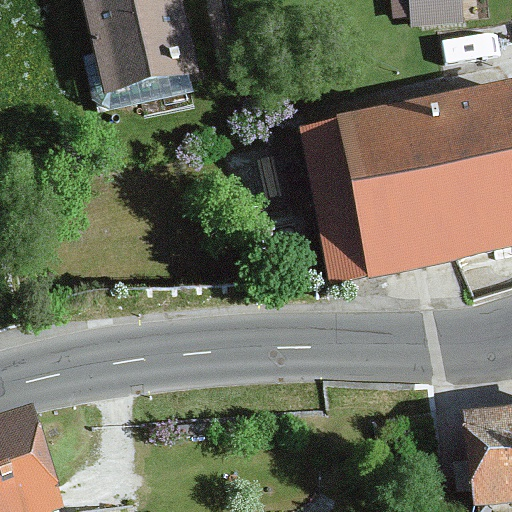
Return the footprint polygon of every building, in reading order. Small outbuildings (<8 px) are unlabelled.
[(83,0),(107,101),(197,81),(178,0),(83,0)] [(459,23),(457,0),(407,0),(408,25),(459,23)] [(511,94),(304,138),(336,288),(511,251),(511,94)] [(511,417),(467,421),(473,500),(511,496),(511,417)] [(0,511),(57,511),(32,431),(0,441),(0,511)]
